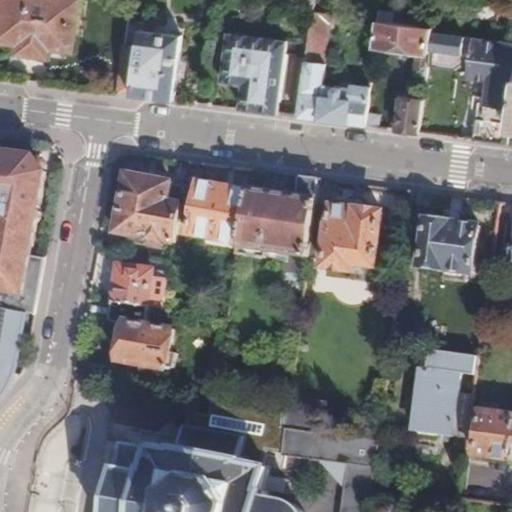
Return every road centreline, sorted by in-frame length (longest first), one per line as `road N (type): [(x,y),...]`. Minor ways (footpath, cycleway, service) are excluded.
road 1 (tertiary): [(511,175),(89,116)]
road 2 (residential): [(0,452),(55,360),(92,152),(89,116)]
